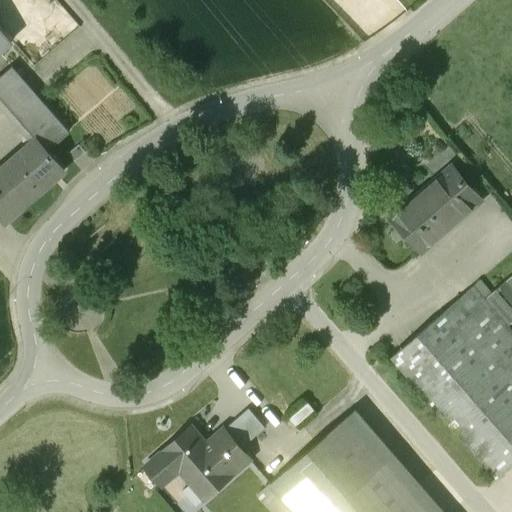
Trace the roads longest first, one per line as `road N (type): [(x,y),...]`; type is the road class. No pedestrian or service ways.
road 1 (unclassified): [(36,375),(134,394),(176,379),(331,242),(349,197),(355,143),(336,99)]
road 2 (unclassified): [(336,99),(287,94),(224,108),(167,134),(64,221),(30,271),(36,375)]
road 3 (unclassified): [(452,0),(336,99)]
